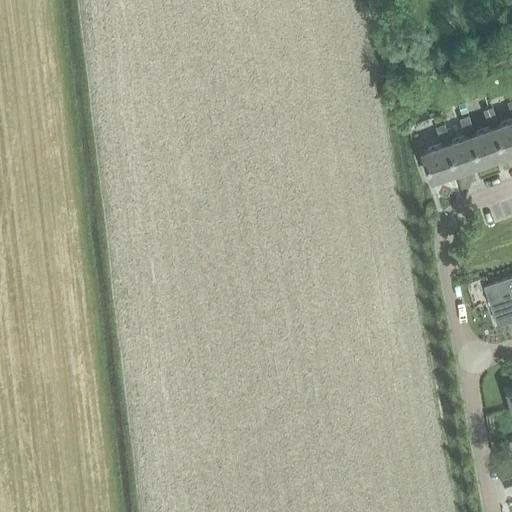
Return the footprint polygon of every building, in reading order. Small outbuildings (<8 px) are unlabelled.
[(511,118),(496,124),(506,153),(511,150),(511,98),(505,101),(511,118)] [(482,161),(506,153),(496,124),(490,107),(481,110),(487,127),(472,132),(482,161)] [(463,135),(448,140),(458,170),(482,161),(472,132),(466,115),(457,118),(463,135)] [(429,180),(458,170),(448,140),(442,123),(434,126),(440,144),(419,151),(429,180)] [(511,274),(482,285),(495,324),(511,317),(511,274)] [(511,456),(494,463),(502,486),(511,482),(511,456)]
